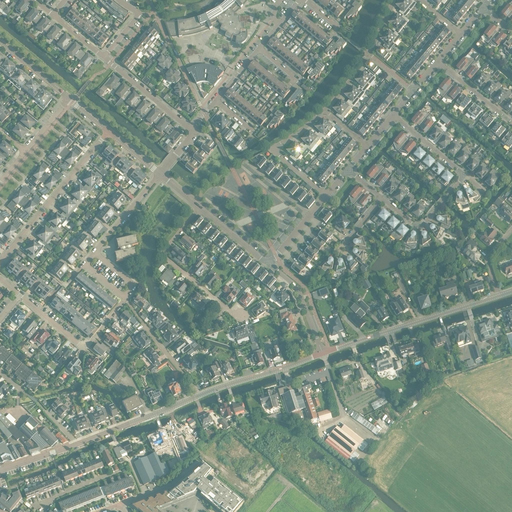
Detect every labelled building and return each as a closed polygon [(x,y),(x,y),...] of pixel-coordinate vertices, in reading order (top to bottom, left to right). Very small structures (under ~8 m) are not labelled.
[(16,10),(16,11),(20,15),(23,11),(25,13),(28,10),(26,8),(29,5),(28,4),(25,1),(24,2),(24,1),(23,2),(21,0),(20,0),(14,8),(16,10)] [(108,11),(115,3),(114,3),(112,2),(113,1),(111,0),(109,0),(103,7),(101,8),(106,13),(108,11)] [(225,3),(222,5),(222,4),(221,4),(220,4),(219,4),(218,4),(217,5),(216,6),(215,7),(215,8),(215,9),(215,10),(214,11),(211,12),(208,14),(205,15),(202,16),(199,17),(196,19),(193,19),(190,20),(187,21),(184,21),(181,22),(178,22),(178,23),(176,24),(173,24),(169,24),(166,24),(171,37),(172,37),(176,37),(179,37),(179,38),(182,38),(182,36),(187,36),(190,35),(193,34),(197,34),(200,33),(203,31),(206,30),(209,29),(210,30),(213,29),(212,28),(216,26),(219,24),(220,25),(222,26),(221,30),(227,33),(225,37),(234,41),(233,42),(237,43),(237,44),(238,44),(239,44),(240,44),(241,44),(242,44),(243,43),(244,43),(244,42),(245,41),(246,41),(246,40),(246,39),(247,38),(247,37),(247,36),(246,33),(245,33),(244,23),(240,24),(240,17),(235,17),(235,14),(234,14),(235,13),(238,11),(240,8),(241,9),(243,7),(242,6),(243,5),(245,3),(247,0),(227,0),(225,3)] [(326,0),(322,5),(322,6),(322,5),(324,7),(326,9),(332,0),(326,0)] [(330,12),(336,5),(332,1),(333,0),(332,0),(326,9),(326,8),(328,10),(330,12)] [(362,7),(353,0),(346,8),(350,12),(344,19),(345,19),(346,18),(348,19),(348,20),(351,17),(352,19),(355,16),(356,17),(355,17),(356,17),(358,13),(357,13),(358,11),(358,12),(362,7)] [(400,2),(411,10),(416,4),(412,0),(408,0),(408,1),(407,0),(400,0),(400,1),(401,1),(400,2)] [(473,4),(468,0),(464,0),(463,2),(470,8),(473,4)] [(11,11),(2,4),(0,2),(0,9),(7,16),(11,11)] [(411,10),(400,2),(397,6),(401,10),(399,12),(409,21),(405,17),(411,10)] [(460,6),(467,12),(470,8),(463,2),(460,6)] [(113,15),(119,6),(118,7),(116,5),(117,5),(115,3),(108,11),(113,15)] [(336,5),(330,12),(332,13),(331,14),(333,15),(341,6),(337,3),(336,5)] [(509,18),(511,14),(511,4),(510,4),(501,14),(504,16),(505,15),(509,18)] [(467,12),(460,6),(458,5),(455,9),(463,16),(467,12)] [(117,20),(123,10),(123,9),(123,10),(121,9),(121,8),(119,6),(113,15),(118,18),(116,20),(117,20)] [(338,19),(344,11),(345,10),(341,6),(333,15),(334,15),(336,16),(335,17),(338,19)] [(67,20),(69,21),(78,11),(73,8),(66,17),(68,19),(67,20)] [(29,11),(27,14),(29,16),(26,19),(30,23),(32,21),(36,25),(41,18),(39,16),(38,17),(37,16),(39,14),(38,13),(38,12),(35,10),(34,9),(31,12),(29,11)] [(452,13),(460,20),(463,16),(455,9),(452,13)] [(123,10),(117,20),(122,24),(125,19),(126,19),(128,15),(127,15),(128,13),(126,12),(126,11),(123,10)] [(73,24),(80,16),(76,13),(78,12),(78,11),(69,21),(70,21),(72,22),(71,23),(73,24)] [(293,24),(295,22),(301,15),(301,14),(299,12),(299,13),(297,11),(289,20),(293,24)] [(393,19),(403,28),(409,21),(399,12),(403,16),(401,18),(396,14),(393,18),(393,19)] [(460,20),(452,13),(448,17),(457,24),(460,20)] [(299,25),(305,18),(301,15),(295,22),(299,25)] [(80,16),(73,24),(74,25),(74,24),(76,26),(75,26),(77,28),(78,27),(84,20),(80,16)] [(303,28),(309,21),(305,18),(299,25),(303,28)] [(47,34),(48,32),(51,29),(53,27),(50,25),(49,26),(48,25),(50,23),(49,22),(46,19),(46,20),(45,19),(43,22),(41,20),(38,23),(40,25),(37,29),(42,33),(43,31),(47,34)] [(397,35),(403,28),(393,19),(389,24),(393,27),(391,30),(401,37),(397,35)] [(84,20),(78,27),(80,29),(79,29),(81,31),(89,21),(88,23),(84,20)] [(89,21),(81,31),(82,31),(84,32),(83,33),(85,34),(93,25),(89,21)] [(307,31),(313,24),(309,21),(303,28),(307,31)] [(151,28),(149,30),(147,32),(157,40),(155,38),(158,35),(161,33),(157,24),(155,23),(152,26),(153,27),(151,29),(151,28)] [(313,24),(307,31),(311,35),(316,28),(313,24)] [(93,25),(85,34),(86,34),(87,35),(87,36),(89,38),(96,29),(92,26),(93,25)] [(441,25),(438,29),(446,36),(450,32),(441,25)] [(488,44),(497,32),(494,29),(494,28),(492,26),(483,36),(485,41),(488,44)] [(57,42),(58,41),(61,37),(63,36),(60,33),(59,35),(58,34),(60,31),(59,31),(60,30),(56,27),(56,28),(55,27),(53,30),(51,29),(48,32),(50,33),(47,37),(52,41),(53,39),(57,42)] [(96,29),(89,38),(90,37),(91,39),(93,41),(100,33),(101,31),(98,27),(96,29)] [(315,38),(320,31),(316,28),(311,35),(315,38)] [(446,36),(438,29),(435,33),(443,40),(446,36)] [(385,35),(385,36),(395,44),(401,37),(391,30),(395,32),(393,35),(388,31),(384,35),(385,35)] [(320,31),(315,38),(318,41),(319,41),(324,34),(320,31)] [(157,40),(147,32),(143,36),(153,44),(157,40)] [(97,44),(104,36),(100,33),(93,41),(94,40),(95,42),(97,44)] [(431,37),(440,44),(443,40),(435,33),(431,37)] [(497,48),(505,37),(502,35),(502,36),(498,33),(488,44),(491,47),(492,46),(497,47),(497,48)] [(317,43),(321,46),(328,38),(329,37),(327,35),(326,36),(324,34),(319,41),(318,41),(317,43)] [(67,51),(69,49),(68,49),(71,46),(73,44),(70,42),(69,43),(68,42),(70,40),(69,39),(70,38),(67,36),(66,36),(65,36),(63,39),(61,37),(58,41),(60,42),(57,45),(62,50),(64,48),(67,51)] [(108,39),(104,36),(97,44),(99,45),(99,46),(101,47),(108,39)] [(140,40),(150,48),(153,44),(143,36),(140,40)] [(389,51),(395,44),(385,36),(381,40),(385,44),(383,46),(393,54),(389,51)] [(272,50),(272,49),(278,43),(280,40),(275,37),(268,46),(270,48),(269,48),(272,50)] [(440,44),(431,37),(428,41),(437,48),(440,44)] [(330,39),(328,38),(321,46),(325,49),(333,40),(331,39),(330,39)] [(333,42),(325,52),(325,53),(326,52),(328,54),(328,55),(329,53),(331,55),(334,53),(335,54),(335,55),(338,52),(339,52),(339,53),(341,49),(340,49),(342,47),(343,48),(346,44),(340,39),(336,45),(333,42)] [(150,48),(140,40),(137,44),(145,50),(147,52),(150,48)] [(426,46),(433,52),(437,48),(428,41),(429,43),(426,46)] [(276,53),(281,46),(278,43),(272,49),(272,50),(276,53)] [(74,56),(77,59),(83,52),(80,50),(79,51),(78,51),(80,48),(79,48),(80,47),(77,44),(76,45),(75,44),(73,47),(71,46),(68,49),(69,49),(70,50),(67,54),(72,58),(74,56)] [(134,47),(142,54),(145,50),(137,44),(134,47)] [(280,56),(285,49),(281,46),(276,53),(280,56)] [(393,54),(383,46),(387,49),(385,51),(381,48),(377,53),(387,61),(393,54)] [(433,52),(426,46),(423,50),(430,56),(433,52)] [(142,54),(134,47),(131,51),(139,58),(142,54)] [(284,59),(289,52),(285,49),(280,56),(284,59)] [(418,53),(427,60),(430,56),(423,50),(420,54),(419,53),(418,53)] [(127,55),(135,62),(139,58),(131,51),(127,55)] [(85,54),(83,52),(77,59),(81,62),(79,64),(82,66),(74,75),(78,79),(92,63),(90,61),(92,58),(91,58),(92,57),(89,54),(88,55),(87,54),(85,57),(84,56),(85,54)] [(287,63),(293,56),(289,52),(284,59),(287,63)] [(427,60),(418,53),(415,57),(423,64),(427,60)] [(135,62),(127,55),(124,59),(134,67),(132,66),(135,62)] [(291,66),(297,59),(293,56),(287,63),(291,66)] [(168,70),(172,65),(170,63),(171,61),(166,57),(165,59),(162,57),(158,61),(161,63),(159,66),(164,70),(166,68),(168,70)] [(412,61),(420,68),(423,64),(415,57),(412,61)] [(464,72),(474,61),(471,58),(470,59),(465,58),(457,68),(460,70),(460,69),(464,72)] [(134,67),(124,59),(121,63),(130,71),(134,67)] [(295,69),(301,62),(297,59),(291,66),(295,69)] [(321,71),(325,67),(316,60),(310,68),(314,72),(308,79),(309,77),(311,79),(311,80),(314,77),(315,79),(318,76),(319,77),(321,73),(320,73),(321,71)] [(370,69),(368,72),(376,79),(374,77),(380,70),(369,61),(366,66),(370,69)] [(420,68),(412,61),(409,65),(417,72),(420,68)] [(470,79),(479,69),(477,64),(474,61),(465,73),(468,76),(467,77),(470,79)] [(4,65),(2,63),(0,65),(0,70),(3,73),(10,65),(7,62),(4,65)] [(252,73),(253,73),(253,72),(258,66),(259,65),(257,63),(256,64),(254,62),(248,70),(252,73)] [(301,62),(295,69),(299,72),(305,65),(301,62)] [(305,64),(305,65),(299,72),(301,74),(303,76),(310,68),(305,64)] [(14,68),(10,65),(3,73),(9,78),(14,73),(11,71),(14,68)] [(405,69),(414,76),(417,72),(409,65),(405,69)] [(220,78),(224,73),(219,70),(215,68),(211,67),(206,66),(202,66),(197,67),(193,68),(188,70),(194,83),(195,82),(197,85),(199,84),(201,83),(203,83),(205,83),(207,83),(210,84),(212,85),(214,87),(221,79),(220,78)] [(257,76),(262,69),(258,66),(253,72),(253,73),(257,76)] [(261,79),(266,72),(262,69),(257,76),(261,79)] [(414,76),(405,69),(402,73),(410,80),(414,76)] [(176,84),(180,79),(178,77),(179,75),(175,71),(173,73),(170,71),(166,75),(169,78),(167,80),(172,84),(174,82),(176,84)] [(16,75),(14,73),(9,78),(8,80),(13,85),(22,75),(19,72),(16,75)] [(265,82),(270,75),(266,72),(261,79),(265,82)] [(360,76),(360,77),(370,85),(376,79),(368,72),(370,73),(368,76),(363,72),(359,76),(360,76)] [(479,85),(480,87),(485,81),(487,83),(492,77),(488,74),(486,76),(483,73),(474,83),(478,86),(479,85)] [(26,78),(22,75),(13,85),(19,90),(21,88),(25,83),(23,81),(26,78)] [(269,85),(274,79),(270,75),(265,82),(269,85)] [(147,85),(151,81),(146,76),(142,81),(147,85)] [(116,92),(118,90),(120,87),(121,87),(122,85),(119,83),(118,84),(117,83),(119,81),(118,80),(119,79),(116,77),(115,77),(114,77),(112,80),(110,78),(97,94),(101,97),(108,88),(111,91),(113,89),(116,92)] [(358,87),(365,93),(364,92),(370,85),(360,77),(356,81),(360,85),(358,87)] [(273,88),(278,82),(274,79),(269,85),(273,88)] [(443,98),(452,86),(449,83),(450,82),(447,80),(438,90),(441,95),(440,95),(443,98)] [(28,85),(25,83),(21,88),(27,93),(34,85),(30,82),(28,85)] [(277,91),(282,85),(278,82),(273,88),(277,91)] [(394,82),(391,86),(399,93),(402,89),(394,82)] [(493,82),(484,92),(488,95),(489,94),(490,95),(495,90),(497,92),(502,86),(498,82),(498,83),(496,84),(493,82)] [(37,88),(34,85),(27,93),(33,98),(37,93),(35,91),(37,88)] [(118,90),(119,91),(116,95),(125,102),(128,98),(131,95),(132,93),(129,91),(128,92),(127,92),(129,89),(129,88),(126,85),(125,86),(125,85),(122,88),(121,87),(120,87),(118,90)] [(184,98),(188,93),(186,91),(188,89),(183,85),(181,87),(179,85),(174,90),(177,92),(175,94),(180,98),(182,96),(184,98)] [(282,85),(277,91),(280,94),(281,95),(286,88),(282,85)] [(349,91),(359,100),(365,93),(358,87),(359,88),(357,90),(352,86),(349,90),(349,91)] [(399,93),(391,86),(387,90),(396,97),(399,93)] [(452,101),(461,91),(458,89),(457,90),(453,87),(444,98),(446,101),(447,100),(452,101)] [(288,90),(286,88),(281,95),(280,94),(280,95),(284,98),(284,99),(290,91),(288,90)] [(229,101),(229,100),(235,93),(235,94),(236,93),(232,89),(225,97),(227,99),(229,101)] [(301,99),(305,94),(298,89),(294,95),(291,93),(283,103),(286,105),(287,103),(289,105),(293,103),(294,104),(293,105),(294,105),(296,102),(297,103),(299,99),(300,98),(301,99)] [(384,94),(392,101),(396,97),(387,90),(384,94)] [(504,90),(503,90),(495,99),(495,100),(498,103),(499,102),(500,104),(505,98),(507,100),(511,94),(511,93),(508,91),(506,93),(504,90)] [(347,102),(353,107),(359,100),(349,91),(345,96),(349,99),(347,102)] [(40,95),(37,93),(33,98),(39,103),(46,95),(42,92),(40,95)] [(233,104),(239,97),(235,94),(235,93),(229,100),(229,101),(233,104)] [(137,109),(138,107),(141,103),(142,102),(140,100),(139,101),(138,100),(140,98),(139,97),(139,96),(136,94),(135,94),(132,96),(131,95),(128,98),(129,100),(127,103),(131,107),(133,106),(137,109)] [(392,101),(384,94),(381,98),(389,105),(392,101)] [(46,95),(39,103),(37,105),(43,110),(49,103),(47,101),(49,98),(46,95)] [(460,106),(464,109),(471,102),(466,98),(462,95),(453,107),(454,105),(458,109),(460,106)] [(237,107),(243,100),(239,97),(233,104),(237,107)] [(378,102),(386,109),(389,105),(381,98),(378,102)] [(190,110),(192,112),(196,107),(194,105),(196,103),(191,99),(189,101),(186,99),(182,104),(185,106),(183,108),(188,112),(190,110)] [(241,110),(247,103),(243,100),(237,107),(241,110)] [(338,105),(348,114),(353,107),(347,102),(345,104),(341,100),(337,104),(338,105)] [(147,117),(148,115),(151,112),(152,110),(150,108),(149,109),(148,108),(150,106),(149,105),(146,102),(146,103),(145,102),(142,105),(141,103),(138,107),(140,108),(137,112),(142,116),(143,114),(147,117)] [(386,109),(378,102),(374,106),(383,113),(386,109)] [(245,113),(251,107),(247,103),(241,110),(245,113)] [(342,121),(348,114),(338,105),(334,110),(338,113),(336,116),(342,121)] [(474,105),(464,116),(465,116),(467,114),(470,117),(472,116),(476,119),(482,111),(478,108),(477,108),(474,105)] [(371,110),(379,117),(383,113),(374,106),(371,110)] [(249,117),(255,110),(251,107),(245,113),(249,117)] [(281,121),(284,116),(275,109),(270,116),(274,119),(267,128),(268,127),(270,128),(270,129),(274,126),(275,128),(274,128),(275,128),(277,125),(278,126),(278,127),(280,123),(280,122),(279,122),(280,120),(281,121)] [(6,112),(0,116),(0,120),(2,123),(6,119),(8,121),(13,116),(8,110),(6,112)] [(157,125),(158,124),(161,120),(163,119),(160,116),(159,118),(158,117),(160,114),(159,114),(159,113),(156,110),(156,111),(155,110),(153,113),(151,112),(148,115),(150,117),(147,120),(152,124),(153,122),(157,125)] [(253,120),(259,113),(255,110),(249,117),(253,120)] [(379,117),(371,110),(368,114),(376,121),(379,117)] [(419,126),(429,115),(426,112),(425,113),(420,112),(420,111),(412,122),(415,124),(416,123),(419,126)] [(32,126),(33,126),(34,125),(35,124),(36,123),(37,122),(37,123),(38,122),(26,113),(28,115),(25,118),(24,117),(22,116),(19,121),(29,130),(30,129),(29,129),(32,126)] [(259,113),(253,120),(257,123),(263,116),(262,116),(259,113)] [(365,118),(373,125),(376,121),(368,114),(365,118)] [(219,115),(213,121),(217,124),(216,125),(222,130),(228,123),(225,120),(224,121),(221,118),(218,116),(219,115)] [(263,115),(262,116),(263,116),(257,123),(259,125),(258,125),(261,127),(267,119),(263,115)] [(426,133),(434,123),(432,118),(429,115),(420,127),(424,130),(423,131),(426,133)] [(485,115),(476,126),(478,124),(482,127),(483,125),(487,129),(494,121),(489,117),(489,118),(485,115)] [(373,125),(365,118),(364,118),(366,119),(363,123),(361,121),(361,122),(370,128),(373,125)] [(163,131),(167,134),(172,127),(170,125),(169,126),(168,125),(170,123),(169,122),(170,122),(166,119),(166,120),(165,119),(163,122),(161,120),(158,124),(160,125),(157,129),(162,133),(163,131)] [(320,124),(330,132),(336,125),(329,120),(327,123),(323,119),(319,123),(320,123),(320,124)] [(358,125),(366,132),(370,128),(361,122),(358,125)] [(24,136),(25,135),(26,134),(27,134),(28,133),(29,132),(30,132),(19,123),(18,123),(20,124),(17,127),(16,130),(14,132),(12,131),(23,140),(21,139),(24,136)] [(78,131),(82,134),(86,130),(82,127),(82,126),(78,123),(71,131),(72,132),(70,134),(75,139),(77,136),(75,135),(78,131)] [(330,132),(320,124),(316,128),(320,132),(318,134),(316,132),(324,139),(330,132)] [(435,140),(435,141),(442,134),(441,133),(443,131),(440,129),(442,127),(437,124),(432,131),(434,133),(430,137),(431,137),(430,138),(434,141),(435,140)] [(497,124),(488,135),(490,133),(493,137),(495,135),(499,138),(505,131),(501,127),(500,127),(497,124)] [(366,132),(358,125),(355,130),(363,136),(366,132)] [(172,127),(167,134),(170,137),(169,139),(172,141),(164,150),(168,153),(181,137),(179,136),(182,133),(181,132),(182,132),(178,129),(178,130),(177,129),(175,131),(174,130),(175,129),(172,127)] [(86,130),(82,134),(86,137),(83,141),(81,139),(79,142),(84,146),(86,144),(87,145),(94,136),(90,133),(86,130)] [(239,138),(234,134),(229,130),(223,138),(227,142),(228,142),(227,142),(230,138),(235,143),(237,140),(239,138)] [(306,136),(316,144),(322,138),(324,139),(316,132),(314,135),(309,131),(306,135),(306,136)] [(444,148),(445,149),(451,141),(448,139),(450,136),(446,132),(441,138),(443,140),(440,144),(440,145),(440,146),(443,149),(444,148)] [(398,151),(407,140),(404,137),(405,136),(402,133),(393,144),(394,144),(396,148),(395,149),(398,151)] [(511,136),(511,137),(508,134),(499,145),(500,144),(504,147),(506,145),(510,149),(511,146),(511,136)] [(316,144),(306,136),(302,140),(306,144),(304,146),(301,144),(310,151),(316,144)] [(239,138),(237,140),(235,143),(232,146),(237,150),(240,146),(243,149),(243,150),(247,148),(247,147),(246,148),(242,144),(243,142),(244,142),(239,138)] [(348,138),(344,142),(352,149),(356,145),(348,138)] [(65,155),(69,151),(65,147),(68,144),(70,145),(72,143),(67,139),(65,141),(63,139),(60,143),(61,144),(57,148),(65,155)] [(453,156),(454,156),(460,149),(459,149),(461,146),(459,144),(460,142),(456,139),(450,146),(452,148),(449,152),(449,153),(449,154),(452,157),(453,156)] [(201,149),(203,150),(206,152),(209,155),(213,151),(213,150),(213,151),(209,148),(214,143),(211,140),(207,146),(205,144),(201,149)] [(407,155),(416,145),(413,143),(412,144),(408,141),(399,152),(402,154),(407,155)] [(6,160),(6,159),(7,159),(7,158),(8,156),(8,155),(9,154),(11,151),(13,152),(2,142),(2,143),(3,144),(1,147),(0,147),(0,154),(6,160)] [(291,147),(301,156),(307,149),(310,151),(301,144),(299,146),(294,142),(291,146),(292,147),(291,147)] [(352,149),(344,142),(341,146),(349,153),(352,149)] [(65,155),(73,161),(77,157),(77,158),(80,154),(79,152),(81,150),(76,146),(74,148),(76,150),(72,154),(69,151),(65,155)] [(339,151),(346,157),(349,153),(341,146),(342,147),(339,151)] [(113,151),(109,147),(106,150),(106,149),(104,148),(102,150),(98,154),(101,156),(102,155),(107,159),(113,151)] [(301,156),(291,147),(287,152),(292,155),(290,157),(296,163),(301,156)] [(62,159),(65,155),(57,148),(54,152),(53,151),(50,156),(51,157),(50,159),(55,163),(57,161),(55,159),(58,156),(62,159)] [(414,161),(415,161),(416,161),(417,161),(418,161),(419,161),(420,160),(425,155),(425,154),(425,153),(424,152),(423,151),(422,151),(421,150),(421,151),(419,150),(417,153),(415,151),(417,148),(410,157),(414,161)] [(462,164),(463,164),(469,157),(469,156),(471,154),(468,152),(468,151),(464,148),(459,154),(461,156),(458,160),(459,160),(458,161),(462,164)] [(193,158),(195,160),(198,162),(201,164),(201,165),(205,160),(201,157),(206,152),(203,150),(199,155),(197,154),(197,153),(193,158)] [(112,167),(116,161),(114,160),(118,155),(113,151),(107,159),(111,163),(109,165),(112,167)] [(346,157),(339,151),(336,155),(343,161),(346,157)] [(331,158),(339,165),(343,161),(336,155),(334,154),(331,158)] [(471,171),(472,172),(478,164),(480,162),(477,159),(478,158),(474,154),(468,161),(471,163),(467,168),(469,169),(468,169),(469,170),(470,170),(471,171)] [(73,161),(65,155),(62,159),(66,162),(63,166),(61,164),(59,166),(64,171),(66,169),(67,170),(70,166),(70,165),(73,161)] [(255,157),(259,161),(256,165),(255,165),(260,169),(264,164),(266,161),(267,161),(262,157),(259,155),(255,157)] [(423,169),(424,168),(424,169),(425,169),(426,169),(427,169),(428,169),(429,168),(430,168),(434,162),(435,161),(434,161),(433,160),(433,159),(432,159),(431,158),(430,158),(430,159),(429,158),(426,161),(424,159),(426,156),(419,165),(423,169)] [(339,165),(331,158),(328,162),(336,169),(339,165)] [(116,161),(112,167),(114,169),(115,168),(119,172),(127,163),(123,159),(122,159),(119,163),(116,161)] [(194,167),(198,162),(195,160),(191,165),(189,163),(185,167),(185,168),(185,167),(193,174),(197,169),(197,170),(194,167)] [(268,176),(272,171),(275,168),(270,164),(267,161),(266,161),(264,164),(267,167),(263,172),(268,176)] [(325,166),(333,172),(336,169),(328,162),(325,166)] [(45,179),(48,175),(44,172),(48,168),(49,170),(51,167),(46,163),(44,165),(43,164),(40,168),(40,169),(37,173),(45,179)] [(127,163),(119,172),(124,176),(123,176),(126,179),(130,173),(128,171),(132,167),(132,166),(127,163)] [(433,176),(434,177),(435,177),(436,177),(437,177),(437,176),(438,176),(438,175),(439,176),(444,170),(443,170),(444,169),(443,168),(442,167),(441,166),(440,166),(439,166),(438,165),(435,168),(433,167),(436,164),(435,163),(428,172),(433,176)] [(483,163),(478,169),(480,171),(476,175),(478,176),(478,177),(478,178),(479,178),(480,179),(480,178),(481,179),(488,172),(485,170),(487,166),(483,163)] [(374,180),(384,168),(381,166),(381,167),(376,165),(375,165),(367,175),(370,178),(371,177),(374,180)] [(333,172),(325,166),(321,169),(330,176),(333,172)] [(275,168),(272,171),(275,174),(271,179),(276,183),(276,182),(280,178),(283,175),(278,171),(275,168)] [(318,173),(326,180),(330,176),(321,169),(318,173)] [(381,187),(389,177),(387,172),(387,171),(385,169),(375,180),(379,183),(378,184),(381,187)] [(130,173),(126,179),(124,180),(127,182),(129,180),(133,184),(141,174),(136,170),(137,170),(136,170),(133,175),(130,173)] [(489,186),(491,187),(493,185),(494,185),(494,184),(495,183),(494,183),(497,180),(496,179),(498,177),(496,175),(497,173),(493,170),(487,177),(489,179),(486,183),(487,184),(487,185),(488,186),(489,186)] [(48,175),(45,179),(53,186),(56,182),(57,182),(60,178),(59,177),(60,175),(55,171),(53,173),(55,175),(52,178),(48,175)] [(437,180),(442,184),(445,187),(448,184),(453,178),(452,177),(453,177),(452,176),(452,175),(451,175),(450,174),(449,173),(448,174),(447,173),(444,176),(442,174),(445,171),(437,180)] [(86,176),(94,183),(96,184),(102,177),(97,173),(95,176),(91,172),(90,174),(89,173),(86,176)] [(45,179),(37,173),(33,177),(33,176),(30,180),(31,181),(29,183),(34,188),(36,185),(35,184),(38,180),(41,183),(45,179)] [(323,184),(326,180),(318,173),(315,177),(323,184)] [(145,178),(141,174),(133,184),(138,187),(142,183),(142,184),(144,182),(143,181),(146,178),(145,178)] [(284,189),(288,185),(291,181),(291,182),(291,181),(286,177),(286,178),(283,175),(280,178),(283,181),(279,185),(284,189)] [(94,183),(86,176),(84,179),(85,180),(83,181),(87,185),(85,187),(90,191),(96,184),(94,183)] [(391,195),(397,187),(399,185),(396,182),(392,178),(387,184),(389,186),(386,191),(387,192),(387,193),(388,193),(389,194),(391,195)] [(45,179),(41,183),(45,186),(42,190),(40,189),(38,191),(43,195),(45,193),(47,194),(50,190),(49,190),(53,186),(45,179)] [(292,196),(296,191),(299,188),(294,184),(291,182),(291,181),(288,185),(291,188),(288,192),(292,196),(293,196),(292,196)] [(406,195),(408,192),(405,190),(406,188),(402,185),(396,192),(398,194),(395,198),(396,199),(396,200),(396,201),(397,201),(398,202),(398,201),(400,202),(406,195)] [(90,191),(85,187),(83,189),(79,186),(78,188),(77,187),(75,190),(83,197),(86,192),(88,194),(90,191)] [(353,205),(363,194),(359,191),(360,190),(357,187),(349,197),(349,198),(351,202),(350,203),(353,205)] [(24,204),(28,200),(24,197),(27,193),(29,194),(31,192),(26,188),(24,190),(22,189),(19,193),(20,193),(16,197),(24,204)] [(300,202),(304,198),(307,195),(302,191),(299,188),(296,191),(300,194),(296,199),(300,203),(301,203),(300,202)] [(83,197),(75,190),(72,193),(73,194),(72,195),(76,199),(74,201),(79,205),(81,202),(79,201),(83,197)] [(118,190),(112,197),(121,205),(124,202),(125,200),(125,201),(122,198),(124,195),(118,190)] [(473,193),(470,191),(470,190),(469,190),(468,190),(467,190),(467,191),(466,191),(466,192),(466,193),(469,201),(473,199),(476,202),(479,198),(482,195),(476,190),(473,193)] [(463,198),(462,195),(462,194),(461,194),(460,193),(459,193),(458,193),(458,194),(457,194),(457,195),(456,203),(460,204),(463,210),(469,208),(470,208),(466,197),(463,198)] [(362,209),(371,199),(368,196),(367,197),(364,194),(354,206),(357,208),(357,207),(362,209)] [(415,203),(412,200),(414,198),(414,197),(410,194),(405,200),(407,202),(404,206),(405,207),(406,208),(406,209),(407,209),(408,209),(409,210),(415,203)] [(28,200),(24,204),(32,210),(36,206),(36,207),(40,203),(38,202),(40,199),(35,195),(33,198),(35,199),(31,203),(28,200)] [(310,198),(307,195),(304,198),(308,201),(304,206),(308,210),(309,209),(308,209),(315,202),(315,201),(310,197),(310,198)] [(24,204),(16,197),(13,201),(12,201),(9,205),(11,206),(9,208),(14,212),(16,210),(14,208),(17,205),(21,208),(24,204)] [(121,205),(112,197),(106,204),(112,209),(114,207),(117,210),(118,210),(117,209),(118,208),(119,208),(121,205)] [(505,202),(500,198),(494,204),(499,208),(505,202)] [(79,205),(74,201),(72,203),(68,200),(67,201),(66,201),(63,204),(73,212),(79,205)] [(424,210),(426,208),(423,205),(424,204),(420,200),(414,208),(417,209),(413,214),(415,215),(414,215),(415,216),(416,217),(417,217),(418,218),(420,216),(421,215),(422,215),(422,214),(422,213),(424,211),(424,210)] [(24,204),(21,208),(25,211),(22,215),(20,213),(18,216),(23,220),(25,218),(26,219),(30,215),(29,214),(32,210),(24,204)] [(73,212),(63,204),(61,207),(62,208),(60,209),(64,212),(62,215),(67,219),(71,215),(69,213),(71,210),(73,212)] [(112,209),(106,204),(107,205),(101,212),(102,212),(110,219),(113,216),(112,215),(113,214),(114,215),(114,214),(110,212),(112,209)] [(509,223),(511,219),(511,214),(511,212),(511,210),(505,204),(501,209),(504,212),(500,216),(501,216),(502,217),(503,219),(504,219),(509,223)] [(332,216),(327,212),(324,209),(324,208),(321,212),(325,215),(321,220),(325,224),(326,224),(325,223),(332,216)] [(377,225),(377,224),(378,225),(379,225),(380,225),(381,225),(382,225),(382,224),(383,224),(390,216),(389,216),(390,215),(389,214),(388,213),(387,212),(386,212),(385,212),(384,211),(381,214),(378,212),(381,209),(371,220),(377,225)] [(110,219),(102,212),(101,212),(100,211),(95,218),(101,223),(102,221),(106,224),(106,223),(107,222),(110,219)] [(0,225),(4,228),(7,224),(3,221),(7,217),(8,219),(10,217),(5,212),(3,214),(2,213),(0,215),(0,225)] [(67,219),(62,215),(60,217),(56,214),(55,215),(54,214),(52,218),(61,226),(67,219)] [(197,228),(200,231),(201,231),(203,228),(200,225),(203,220),(203,221),(204,220),(199,216),(199,217),(192,225),(192,224),(192,225),(197,229),(197,228)] [(386,232),(387,232),(387,233),(388,233),(389,233),(390,233),(391,232),(392,231),(392,232),(399,224),(399,223),(398,222),(398,221),(397,220),(396,220),(395,219),(394,220),(393,219),(391,222),(388,220),(391,217),(381,228),(386,232)] [(447,217),(439,218),(438,218),(437,218),(437,219),(437,220),(437,221),(437,222),(438,222),(442,224),(440,227),(448,230),(449,227),(451,223),(447,221),(447,217)] [(61,226),(52,218),(49,221),(50,222),(49,223),(53,226),(51,229),(56,233),(59,229),(57,227),(60,224),(61,226)] [(101,223),(95,218),(95,219),(93,221),(94,222),(90,226),(98,233),(101,230),(101,229),(102,228),(99,225),(101,223)] [(349,224),(350,224),(342,218),(337,224),(339,226),(336,229),(335,228),(342,234),(342,233),(341,233),(346,227),(349,224)] [(7,224),(4,228),(12,235),(15,231),(16,231),(19,227),(18,226),(19,224),(14,220),(12,222),(14,224),(11,227),(7,224)] [(207,224),(203,228),(201,231),(200,231),(205,235),(208,238),(209,238),(211,235),(208,232),(211,227),(212,227),(207,223),(207,224)] [(401,240),(401,239),(408,231),(408,230),(407,229),(407,228),(406,228),(405,227),(404,227),(403,228),(402,227),(400,230),(398,228),(400,225),(391,236),(395,240),(396,240),(397,240),(398,241),(399,240),(400,240),(401,240)] [(84,232),(89,237),(91,235),(94,238),(95,237),(94,237),(95,236),(98,233),(90,226),(87,231),(86,230),(84,232)] [(441,230),(434,226),(433,226),(432,226),(431,227),(430,228),(430,229),(430,230),(433,233),(430,235),(435,242),(439,248),(442,246),(438,240),(441,237),(439,234),(441,230)] [(12,235),(4,228),(0,232),(4,236),(1,239),(0,238),(0,242),(2,244),(4,242),(6,243),(9,239),(12,235)] [(56,233),(51,229),(49,231),(45,228),(44,229),(43,228),(40,232),(50,240),(56,233)] [(493,239),(497,234),(492,229),(487,235),(486,233),(481,239),(489,246),(494,240),(493,239)] [(215,230),(211,235),(209,238),(208,238),(213,242),(216,245),(217,245),(219,241),(216,238),(219,234),(220,234),(215,230)] [(50,240),(40,232),(38,235),(39,235),(37,237),(41,240),(39,242),(44,247),(50,240)] [(84,232),(83,232),(77,239),(87,247),(89,243),(90,242),(91,242),(87,239),(89,237),(84,232)] [(318,236),(323,240),(326,243),(330,238),(333,234),(330,232),(326,236),(322,232),(318,236),(318,237),(318,236)] [(406,245),(412,248),(413,248),(414,248),(415,248),(415,247),(416,247),(416,246),(416,245),(416,243),(417,243),(416,235),(416,234),(415,234),(415,233),(414,233),(413,233),(412,233),(412,234),(411,234),(410,238),(407,237),(403,244),(406,246),(406,245)] [(431,241),(426,234),(425,233),(424,233),(423,233),(423,234),(422,234),(422,235),(422,240),(419,240),(420,251),(424,251),(424,248),(427,247),(427,243),(431,241)] [(131,247),(138,245),(137,245),(135,237),(136,237),(136,236),(115,241),(115,242),(117,241),(119,249),(117,249),(117,250),(119,250),(120,252),(114,254),(115,254),(117,262),(116,262),(116,263),(136,258),(136,257),(135,258),(134,250),(134,249),(132,249),(131,247)] [(186,236),(181,242),(191,250),(196,244),(186,236)] [(223,237),(219,241),(217,245),(216,245),(221,249),(225,251),(227,248),(224,245),(227,241),(228,241),(223,237)] [(363,238),(355,241),(354,241),(354,242),(354,243),(354,244),(354,245),(355,246),(359,246),(359,249),(367,251),(368,248),(367,247),(368,243),(364,242),(363,238)] [(87,247),(77,239),(79,240),(75,245),(74,244),(72,246),(78,251),(79,249),(83,251),(84,250),(87,247)] [(312,244),(316,248),(319,251),(323,246),(326,243),(323,240),(320,244),(315,240),(311,244),(311,245),(312,244)] [(463,253),(468,257),(467,257),(467,258),(467,259),(468,260),(469,260),(469,261),(470,261),(471,261),(471,260),(472,260),(475,263),(481,256),(476,251),(476,250),(475,249),(477,246),(470,240),(464,247),(466,249),(463,253)] [(44,247),(39,242),(37,245),(33,242),(32,243),(31,242),(29,245),(38,253),(44,247)] [(231,244),(227,248),(225,251),(224,251),(229,255),(233,258),(236,255),(232,252),(236,247),(236,248),(236,247),(231,243),(231,244)] [(38,253),(29,245),(26,248),(27,249),(26,251),(30,254),(28,256),(33,260),(38,253)] [(72,246),(66,253),(67,254),(75,260),(78,257),(79,256),(76,253),(78,251),(72,246)] [(176,247),(171,254),(176,258),(174,260),(178,263),(180,261),(181,262),(186,256),(176,247)] [(316,254),(319,251),(316,248),(313,252),(309,248),(308,248),(304,252),(305,253),(305,252),(309,256),(313,259),(312,259),(313,259),(317,254),(316,254)] [(239,250),(236,255),(233,258),(232,258),(237,262),(241,265),(244,262),(240,259),(244,254),(239,250)] [(364,252),(356,250),(355,250),(355,251),(354,251),(353,252),(353,253),(353,254),(354,255),(357,257),(355,260),(364,267),(365,265),(363,263),(363,262),(366,259),(363,256),(364,252)] [(75,260),(67,254),(64,258),(63,257),(60,260),(66,265),(68,262),(71,265),(72,265),(71,265),(72,264),(75,260)] [(310,262),(312,259),(313,259),(309,256),(306,260),(302,256),(298,261),(303,264),(306,267),(310,263),(310,262)] [(247,257),(244,262),(241,265),(240,265),(245,269),(249,271),(249,272),(252,268),(248,265),(252,261),(247,257)] [(358,264),(352,259),(351,258),(350,258),(349,258),(348,259),(348,260),(347,260),(347,261),(349,265),(346,266),(349,274),(352,273),(356,271),(355,267),(358,264)] [(332,270),(333,262),(334,262),(333,261),(333,260),(332,259),(331,259),(330,259),(329,260),(327,263),(324,261),(319,267),(322,269),(325,272),(328,269),(332,270)] [(12,273),(20,263),(15,260),(11,264),(11,263),(9,265),(9,266),(7,269),(8,269),(9,270),(12,273)] [(60,263),(56,268),(64,274),(66,271),(67,270),(68,270),(64,267),(66,265),(60,260),(58,262),(60,263)] [(346,269),(343,262),(343,261),(342,261),(341,260),(340,260),(340,261),(339,261),(338,262),(338,266),(335,266),(332,278),(336,278),(336,274),(341,275),(341,271),(346,269)] [(20,263),(12,273),(15,276),(15,275),(17,276),(16,277),(17,277),(20,272),(23,274),(27,268),(25,266),(24,267),(20,263)] [(200,263),(193,272),(199,277),(207,268),(200,263)] [(255,264),(252,268),(249,272),(249,271),(249,272),(253,276),(254,275),(257,278),(260,275),(256,272),(260,268),(260,267),(255,263),(255,264)] [(511,263),(503,266),(504,269),(503,269),(503,270),(503,272),(504,272),(505,272),(506,274),(507,274),(508,275),(511,273),(511,263)] [(306,267),(303,264),(299,268),(295,264),(291,269),(292,269),(299,275),(303,271),(303,270),(306,267)] [(61,278),(64,274),(56,268),(54,267),(48,273),(55,279),(56,276),(60,279),(61,277),(61,278)] [(27,268),(23,274),(25,276),(21,280),(21,281),(22,280),(23,281),(22,282),(26,284),(32,276),(28,273),(30,271),(27,268)] [(170,271),(168,269),(160,279),(163,282),(163,281),(168,285),(168,286),(170,288),(175,281),(173,280),(176,276),(172,273),(172,271),(170,271)] [(212,288),(218,280),(214,276),(216,273),(212,270),(208,275),(210,277),(205,283),(212,288)] [(263,271),(260,275),(257,278),(261,282),(262,282),(265,285),(268,282),(264,279),(268,274),(263,270),(263,271)] [(75,280),(79,284),(85,277),(83,275),(82,276),(80,274),(75,280)] [(32,276),(26,284),(29,287),(31,288),(30,288),(34,284),(36,286),(41,280),(39,278),(38,279),(34,275),(32,276)] [(83,287),(89,280),(85,277),(79,284),(83,287)] [(271,277),(268,282),(265,285),(269,289),(270,289),(273,292),(276,289),(272,285),(276,281),(271,277)] [(41,280),(36,286),(39,287),(35,292),(37,293),(36,293),(40,296),(47,286),(43,283),(44,282),(41,280)] [(87,290),(93,283),(89,280),(83,287),(87,290)] [(179,296),(180,295),(180,296),(182,294),(184,295),(190,288),(184,283),(183,284),(179,281),(174,287),(178,290),(176,292),(176,293),(179,296)] [(476,286),(478,292),(484,290),(482,284),(481,281),(475,283),(476,286)] [(91,293),(96,287),(93,283),(87,290),(91,293)] [(447,298),(458,294),(455,285),(454,285),(453,283),(447,285),(448,288),(439,290),(442,299),(445,298),(445,299),(447,298)] [(52,290),(47,286),(40,296),(43,299),(43,298),(44,299),(44,300),(48,295),(50,297),(55,292),(52,289),(52,290)] [(230,303),(237,294),(231,289),(227,286),(223,291),(227,294),(224,298),(230,303)] [(472,294),(478,292),(476,286),(470,288),(472,294)] [(95,297),(100,290),(96,287),(91,293),(95,297)] [(245,296),(240,302),(247,307),(255,297),(249,292),(250,290),(248,288),(243,294),(245,296)] [(282,305),(288,297),(285,295),(284,295),(278,290),(279,290),(279,289),(273,296),(274,296),(274,295),(277,298),(276,299),(276,300),(276,299),(282,304),(282,305)] [(99,300),(104,293),(100,290),(95,297),(99,300)] [(327,290),(320,293),(322,298),(330,295),(327,290)] [(103,303),(108,297),(104,293),(99,300),(103,303)] [(51,305),(55,309),(63,300),(56,294),(52,299),(54,301),(51,305)] [(201,309),(205,304),(203,302),(205,300),(197,294),(192,300),(199,307),(201,309)] [(146,312),(150,307),(146,303),(147,303),(142,299),(142,298),(140,297),(139,297),(138,296),(133,302),(142,309),(142,308),(146,312)] [(107,306),(112,300),(108,297),(103,303),(107,306)] [(396,301),(403,312),(409,308),(402,297),(396,301)] [(422,310),(431,307),(428,297),(418,300),(419,304),(420,304),(422,310)] [(59,312),(67,303),(63,300),(55,309),(59,312)] [(116,303),(112,300),(107,306),(111,310),(116,303)] [(174,301),(171,305),(177,310),(180,306),(174,301)] [(259,307),(253,312),(257,318),(266,312),(263,309),(266,307),(262,301),(257,305),(259,307)] [(403,312),(396,301),(390,305),(397,315),(403,312)] [(63,316),(71,306),(67,303),(59,312),(63,316)] [(357,315),(351,321),(360,329),(366,323),(361,318),(365,314),(360,309),(355,304),(353,306),(358,311),(356,314),(357,315)] [(67,319),(75,310),(71,306),(63,316),(67,319)] [(383,321),(389,317),(383,307),(376,311),(383,321)] [(17,326),(18,327),(24,321),(23,319),(25,316),(18,310),(17,312),(15,314),(13,316),(13,317),(10,320),(12,322),(11,323),(11,324),(15,327),(16,327),(17,326)] [(71,323),(79,313),(75,310),(67,319),(71,323)] [(123,325),(126,327),(129,324),(127,322),(129,320),(134,325),(137,323),(132,316),(131,317),(128,315),(129,314),(128,313),(127,311),(126,311),(125,312),(120,317),(122,319),(120,322),(123,325)] [(155,326),(157,329),(164,323),(162,320),(163,319),(160,316),(161,315),(158,312),(158,313),(157,312),(150,319),(150,320),(152,323),(153,322),(156,326),(155,326)] [(297,330),(291,314),(288,315),(287,312),(281,315),(282,319),(285,318),(287,326),(285,326),(287,331),(289,330),(290,333),(297,330)] [(76,326),(83,317),(79,313),(71,323),(76,326)] [(83,317),(76,326),(80,330),(86,322),(82,319),(83,317)] [(330,324),(327,325),(331,337),(339,334),(338,332),(343,330),(338,317),(328,321),(330,324)] [(490,319),(476,324),(482,342),(501,336),(497,325),(494,326),(493,322),(491,323),(490,319)] [(33,329),(36,325),(30,320),(22,330),(26,333),(24,335),(29,339),(36,332),(33,329)] [(213,329),(221,326),(219,321),(217,322),(217,320),(209,322),(210,325),(211,325),(213,329)] [(90,326),(86,322),(80,330),(84,333),(92,324),(90,326)] [(126,327),(123,325),(121,327),(116,323),(111,329),(116,333),(116,334),(118,336),(119,335),(119,336),(123,332),(124,333),(128,329),(126,327)] [(98,329),(92,324),(84,333),(88,337),(92,332),(94,334),(98,329)] [(170,343),(178,336),(168,324),(161,330),(166,335),(164,337),(170,343)] [(234,333),(231,334),(233,340),(236,339),(237,341),(243,339),(249,337),(253,345),(258,343),(255,333),(249,335),(249,334),(246,326),(246,325),(233,330),(234,333)] [(471,340),(467,327),(464,328),(464,326),(460,327),(461,329),(453,331),(458,347),(471,343),(470,340),(471,340)] [(8,330),(4,335),(9,339),(13,334),(8,330)] [(42,345),(49,336),(42,330),(38,335),(36,333),(30,340),(35,343),(37,343),(37,344),(37,345),(38,345),(39,346),(40,346),(41,345),(42,345)] [(117,344),(120,340),(111,333),(109,335),(107,333),(102,339),(104,341),(103,342),(110,348),(115,342),(117,344)] [(139,333),(132,338),(139,346),(140,345),(143,349),(144,347),(149,344),(150,343),(150,342),(147,339),(143,333),(141,335),(139,333)] [(173,341),(174,342),(181,336),(179,334),(178,336),(173,341)] [(435,348),(438,347),(446,344),(447,345),(446,345),(448,351),(452,350),(450,344),(448,338),(445,339),(443,334),(435,337),(436,342),(433,343),(435,348)] [(41,349),(45,353),(47,351),(52,356),(58,349),(57,348),(60,345),(55,341),(53,343),(49,339),(41,349)] [(182,342),(174,348),(178,354),(181,353),(183,355),(191,349),(187,344),(188,344),(184,339),(182,341),(182,342)] [(253,345),(251,346),(255,356),(255,358),(252,359),(254,364),(257,363),(258,365),(264,363),(262,358),(263,358),(261,354),(263,354),(262,352),(259,343),(258,343),(253,345)] [(108,353),(110,351),(104,346),(102,348),(98,344),(93,350),(102,357),(106,351),(108,353)] [(187,357),(183,361),(186,364),(188,367),(191,370),(192,371),(195,368),(195,367),(197,365),(189,356),(194,353),(201,347),(199,344),(192,350),(186,355),(187,357)] [(406,346),(409,355),(414,354),(415,357),(421,355),(418,345),(413,347),(412,344),(406,346)] [(409,355),(406,346),(399,349),(402,358),(409,355)] [(2,347),(0,348),(0,362),(2,360),(5,363),(12,355),(2,347)] [(274,360),(280,358),(279,354),(280,354),(278,347),(269,350),(271,356),(272,356),(274,360)] [(481,358),(478,347),(472,349),(476,360),(481,358)] [(144,354),(144,355),(146,358),(147,358),(147,357),(153,366),(149,369),(151,372),(161,365),(159,362),(157,360),(159,358),(156,354),(155,352),(154,352),(151,348),(144,353),(144,354)] [(53,358),(61,365),(71,354),(70,353),(70,351),(67,349),(66,350),(65,349),(61,353),(59,351),(53,358)] [(12,355),(5,363),(8,366),(5,369),(8,372),(12,368),(15,371),(22,363),(12,355)] [(375,360),(376,362),(373,363),(375,367),(377,366),(378,369),(392,364),(389,355),(375,360)] [(88,371),(91,374),(92,374),(94,371),(94,370),(93,369),(99,362),(101,364),(103,361),(98,357),(96,360),(92,357),(85,366),(89,369),(88,370),(88,371)] [(67,369),(66,371),(71,375),(72,373),(77,376),(81,371),(78,368),(81,364),(75,359),(72,363),(71,362),(67,368),(67,369)] [(103,368),(100,373),(108,380),(109,379),(116,384),(123,375),(122,373),(123,372),(123,371),(124,371),(124,370),(125,370),(125,369),(124,368),(121,366),(121,365),(115,361),(107,371),(103,368)] [(167,361),(157,368),(159,370),(167,364),(176,374),(177,373),(167,361)] [(217,363),(220,369),(223,368),(226,374),(227,374),(228,375),(229,374),(229,373),(233,371),(229,364),(223,367),(221,362),(217,363)] [(218,370),(220,369),(217,363),(214,365),(215,367),(207,370),(212,380),(213,380),(215,381),(219,379),(219,377),(220,376),(218,370)] [(25,381),(33,373),(23,364),(14,374),(18,377),(16,379),(20,382),(21,379),(25,382),(25,381)] [(421,366),(424,377),(430,375),(427,364),(421,366)] [(342,378),(352,375),(349,367),(340,371),(342,378)] [(359,380),(365,378),(362,370),(356,372),(359,380)] [(25,381),(29,384),(26,387),(29,390),(31,388),(35,391),(43,381),(33,373),(25,381)] [(5,396),(9,392),(6,390),(7,388),(1,383),(0,383),(0,396),(2,394),(5,396)] [(177,394),(181,393),(177,383),(168,387),(170,391),(171,391),(173,397),(177,395),(177,394)] [(296,398),(294,391),(283,395),(289,414),(292,413),(293,418),(295,417),(296,422),(303,420),(300,411),(305,409),(309,422),(311,421),(312,425),(319,423),(308,390),(311,389),(309,383),(298,387),(301,397),(296,398)] [(286,387),(278,390),(280,396),(288,393),(286,387)] [(156,403),(162,400),(158,391),(154,392),(153,389),(147,392),(147,393),(146,394),(145,391),(142,392),(144,396),(148,395),(152,405),(156,403)] [(278,401),(277,398),(278,398),(276,392),(273,393),(272,392),(265,394),(266,396),(259,398),(262,406),(265,418),(283,413),(279,400),(278,401)] [(122,402),(124,408),(127,413),(142,406),(137,395),(122,402)] [(57,413),(64,406),(58,400),(51,407),(55,411),(54,411),(56,414),(57,413)] [(233,404),(234,408),(236,414),(245,411),(242,404),(237,406),(236,403),(233,404)] [(106,408),(110,420),(113,419),(113,418),(118,416),(113,405),(106,408)] [(229,405),(223,407),(224,408),(221,409),(222,415),(225,414),(227,420),(233,419),(229,405)] [(64,406),(57,413),(61,417),(60,418),(62,420),(70,412),(64,406)] [(96,412),(101,423),(106,422),(109,421),(104,408),(96,412)] [(317,413),(320,423),(332,419),(329,410),(317,413)] [(13,425),(0,412),(0,420),(12,435),(12,436),(12,435),(16,439),(18,437),(28,448),(27,449),(31,455),(40,452),(36,445),(34,446),(29,440),(23,435),(13,425)] [(101,423),(96,412),(88,415),(93,427),(97,426),(96,425),(101,423)] [(355,413),(352,418),(371,431),(374,427),(360,416),(355,413)] [(210,414),(204,416),(208,425),(214,422),(210,414)] [(79,418),(84,430),(89,428),(90,429),(92,428),(87,415),(79,418)] [(203,427),(208,425),(204,416),(199,418),(203,427)] [(48,432),(47,431),(33,418),(31,419),(30,418),(20,430),(30,440),(31,439),(37,445),(40,451),(41,452),(51,448),(58,441),(48,431),(48,432)] [(84,430),(79,418),(74,420),(75,423),(72,424),(76,434),(79,433),(79,432),(84,430)] [(0,429),(8,439),(12,436),(12,435),(0,420),(0,429)] [(226,430),(230,427),(224,420),(220,423),(226,430)] [(358,448),(360,445),(364,441),(344,425),(341,429),(337,426),(328,438),(351,456),(358,448)] [(375,427),(372,432),(376,435),(380,430),(375,427)] [(156,436),(151,438),(152,442),(154,448),(155,448),(157,452),(166,448),(165,445),(170,443),(171,447),(172,446),(169,440),(169,441),(168,441),(164,432),(156,435),(156,436)] [(63,444),(67,442),(59,433),(55,436),(63,444)] [(182,437),(176,440),(181,453),(178,455),(178,454),(180,461),(181,461),(181,460),(189,457),(187,451),(182,437)] [(328,438),(324,443),(347,461),(349,459),(351,456),(328,438)] [(123,458),(122,456),(133,450),(129,441),(122,444),(123,446),(118,448),(118,447),(114,449),(119,460),(123,458)] [(360,445),(358,448),(362,451),(368,444),(364,441),(360,445)] [(0,444),(0,457),(3,463),(4,462),(5,462),(6,462),(6,461),(7,461),(8,462),(10,462),(11,462),(12,462),(13,462),(15,461),(4,442),(0,444)] [(12,454),(16,460),(21,459),(15,449),(13,445),(11,443),(9,445),(10,447),(14,453),(12,454)] [(21,459),(28,456),(21,445),(15,449),(21,459)] [(109,467),(115,465),(108,450),(102,453),(109,467)] [(351,456),(349,459),(353,462),(359,455),(355,452),(351,456)] [(144,485),(170,474),(166,463),(162,465),(157,453),(134,463),(144,485)] [(176,489),(135,505),(140,509),(139,510),(140,511),(158,511),(156,510),(194,494),(197,491),(199,493),(202,494),(201,495),(212,505),(220,511),(236,511),(243,504),(237,500),(239,498),(215,478),(214,479),(210,476),(213,471),(205,464),(185,481),(181,484),(182,485),(180,487),(176,489)] [(131,478),(124,480),(127,488),(128,489),(132,488),(131,487),(134,485),(131,478)] [(118,483),(121,492),(125,490),(125,489),(127,488),(124,480),(118,483)] [(111,486),(114,495),(118,493),(118,492),(121,491),(121,492),(118,483),(111,486)] [(41,495),(37,486),(37,487),(36,484),(32,486),(33,488),(36,496),(41,495)] [(114,495),(111,486),(104,488),(108,497),(112,496),(111,495),(114,493),(114,495)] [(100,498),(103,496),(100,487),(96,489),(96,490),(93,491),(93,490),(89,492),(89,493),(87,494),(86,493),(82,494),(83,495),(80,497),(80,495),(76,497),(76,498),(74,499),(73,498),(69,500),(70,501),(67,502),(66,501),(59,504),(62,511),(70,511),(73,510),(73,509),(76,507),(77,508),(80,507),(80,506),(83,505),(83,506),(87,504),(86,503),(90,502),(90,503),(93,502),(93,500),(96,499),(97,500),(100,499),(100,498)] [(9,511),(11,511),(23,499),(19,490),(11,494),(9,495),(5,492),(2,496),(0,498),(0,506),(3,509),(4,508),(9,511)]
